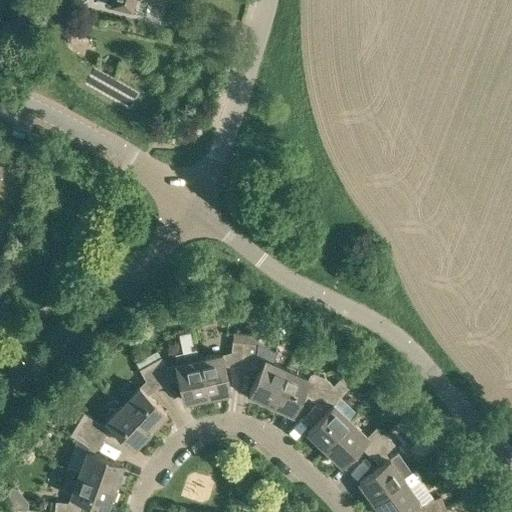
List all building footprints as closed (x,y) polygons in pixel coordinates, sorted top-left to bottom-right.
[(110,0),(109,5),(131,10),(133,0),(110,0)] [(34,34),(25,30),(21,42),(30,46),(34,34)] [(84,56),(81,68),(91,69),(93,57),(84,56)] [(222,353),(198,358),(206,395),(230,390),(222,353)] [(160,356),(149,362),(158,377),(162,384),(162,385),(173,379),(173,378),(166,365),(160,356)] [(206,395),(198,358),(175,363),(183,400),(206,395)] [(248,392),(271,403),(286,368),(264,358),(248,392)] [(152,391),(162,385),(162,384),(158,377),(149,362),(139,368),(145,380),(152,390),(152,391)] [(286,368),(271,403),(292,412),(297,401),(301,403),(308,396),(315,403),(333,384),(324,376),(314,372),(310,373),(308,378),(286,368)] [(333,384),(315,403),(324,411),(306,430),(323,447),(349,419),(357,412),(340,395),(350,384),(341,375),(333,384)] [(139,386),(123,403),(150,429),(166,412),(139,386)] [(150,429),(123,403),(106,421),(133,447),(150,429)] [(83,413),(77,423),(100,437),(102,438),(107,429),(102,425),(83,413)] [(349,419),(323,447),(341,463),(358,445),(366,453),(373,445),(384,434),(375,425),(366,435),(349,419)] [(95,450),(102,438),(77,423),(71,432),(70,434),(76,439),(89,446),(95,450)] [(373,445),(366,453),(368,454),(376,462),(394,443),(384,434),(373,445)] [(87,450),(79,472),(114,485),(122,463),(87,450)] [(358,479),(371,499),(402,477),(402,476),(410,470),(398,453),(390,459),(389,457),(358,479)] [(402,477),(371,499),(380,511),(395,511),(417,497),(409,486),(420,479),(420,474),(416,467),(402,477)] [(61,489),(71,493),(70,495),(105,508),(114,485),(79,472),(68,468),(61,489)] [(39,476),(32,494),(45,498),(51,480),(39,476)] [(56,500),(55,511),(80,511),(81,503),(56,500)]
